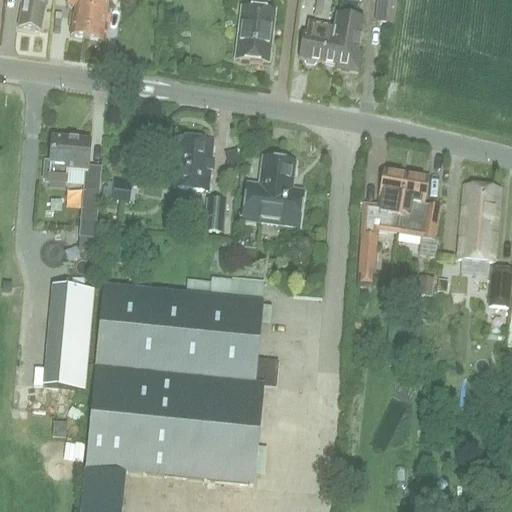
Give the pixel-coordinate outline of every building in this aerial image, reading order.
[(23,4),(18,29),(41,33),(45,8),(47,8),(48,0),(21,0),(21,4),(23,4)] [(86,40),(92,0),(67,0),(66,6),(75,8),(70,37),(86,40)] [(92,0),(86,40),(102,42),(108,0),(92,0)] [(316,0),(313,18),(328,21),(331,0),(316,0)] [(336,67),(335,72),(357,76),(360,56),(357,56),(362,22),(355,21),(358,0),(342,0),(342,3),(340,3),(337,18),(336,18),(334,30),(331,49),(339,50),(336,67)] [(376,0),(374,23),(393,25),(395,0),(376,0)] [(236,60),(268,64),(274,14),(242,10),(236,60)] [(334,30),(309,25),(307,36),(302,36),(298,60),(304,61),(304,65),(314,66),(316,63),(336,67),(339,50),(331,49),(334,30)] [(87,174),(90,143),(52,140),(50,163),(44,162),(42,182),(49,182),(49,185),(66,186),(67,172),(87,174)] [(170,141),(169,150),(175,151),(172,188),(208,192),(210,172),(213,144),(175,140),(175,142),(170,141)] [(242,222),(298,229),(302,194),(290,192),(294,164),(262,160),(259,188),(247,186),(242,222)] [(395,236),(406,176),(384,173),(379,206),(362,205),(360,285),(372,286),(372,277),(375,278),(378,233),(395,236)] [(406,176),(395,236),(434,243),(440,210),(422,207),(427,180),(406,176)] [(113,182),(111,201),(127,203),(130,184),(113,182)] [(457,260),(493,264),(499,191),(463,188),(457,260)] [(99,191),(83,190),(78,239),(95,240),(99,191)] [(203,234),(223,235),(226,202),(206,200),(203,234)] [(487,308),(509,310),(511,276),(511,271),(490,270),(487,308)] [(419,277),(416,296),(430,298),(433,280),(419,277)] [(436,293),(446,294),(447,282),(438,281),(436,293)] [(102,287),(84,472),(126,476),(254,489),(263,389),(276,391),(278,364),(257,362),(263,304),(102,287)] [(44,387),(84,391),(93,293),(53,290),(44,387)] [(40,424),(40,437),(65,438),(65,425),(40,424)]
